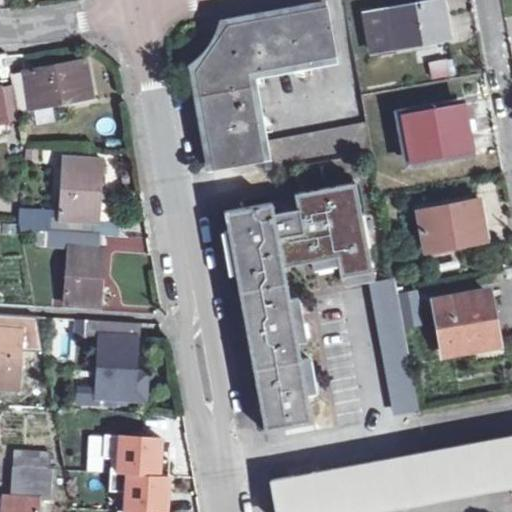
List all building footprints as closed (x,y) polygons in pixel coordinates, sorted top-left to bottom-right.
[(444,0),(438,0),(367,12),(374,50),(447,38),(444,21),(447,20),(446,10),(444,0)] [(230,22),(233,43),(213,46),(216,66),(198,68),(214,158),(216,168),(264,159),(267,172),(374,153),(368,122),(262,142),(250,70),(338,54),(327,5),(230,22)] [(13,74),(14,87),(19,113),(31,111),(31,108),(93,96),(86,58),(24,70),(25,71),(13,74)] [(454,75),(451,59),(429,62),(432,78),(454,75)] [(0,123),(19,120),(19,113),(14,87),(2,89),(1,87),(0,87),(0,123)] [(468,117),(461,118),(458,102),(401,112),(410,161),(467,151),(464,133),(471,132),(470,124),(468,117)] [(21,229),(60,231),(94,233),(95,221),(100,222),(104,158),(65,156),(61,222),(20,220),(21,229)] [(274,201),(226,210),(230,229),(225,230),(233,273),(237,272),(267,431),(315,422),(311,403),(319,401),(318,396),(317,392),(318,392),(312,357),(303,359),(300,342),(309,340),(306,322),(305,323),(304,318),(303,314),(304,314),(301,296),(292,298),(286,266),(307,262),(314,260),(339,256),(340,265),(343,277),(346,276),(374,271),(358,181),(297,192),(299,207),(276,211),(274,201)] [(478,199),(418,210),(426,251),(482,240),(479,224),(482,223),(480,210),(478,199)] [(119,222),(100,222),(95,221),(94,233),(100,234),(118,234),(119,222)] [(100,234),(94,233),(60,231),(59,246),(68,247),(65,304),(101,306),(105,247),(99,247),(100,234)] [(339,256),(314,260),(316,269),(340,265),(339,256)] [(374,271),(346,276),(348,285),(376,280),(374,271)] [(396,277),(377,281),(400,413),(420,410),(396,277)] [(447,352),(499,343),(490,290),(480,292),(437,299),(447,352)] [(23,330),(31,331),(32,315),(0,313),(0,386),(20,389),(23,330)] [(82,403),(133,406),(135,379),(138,321),(86,318),(86,334),(100,336),(97,389),(83,388),(82,403)] [(145,380),(135,379),(133,406),(144,406),(145,380)] [(112,471),(161,474),(163,437),(107,433),(105,456),(113,457),(112,471)] [(511,435),(273,480),(278,511),(355,511),(397,505),(511,484),(511,435)] [(41,511),(43,494),(53,495),(54,467),(14,464),(12,493),(8,493),(7,511),(41,511)] [(168,511),(171,475),(161,474),(112,471),(111,490),(128,490),(126,510),(163,511),(168,511)]
